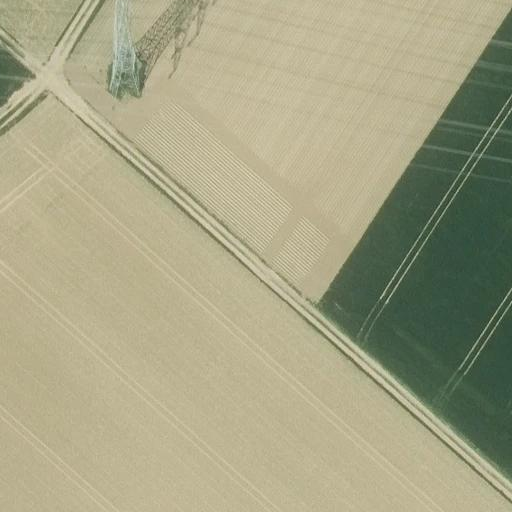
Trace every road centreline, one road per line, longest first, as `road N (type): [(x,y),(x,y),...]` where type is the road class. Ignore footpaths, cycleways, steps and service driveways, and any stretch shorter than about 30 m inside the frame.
road 1 (track): [(0,37),(511,495)]
road 2 (track): [(98,0),(40,90),(0,124)]
